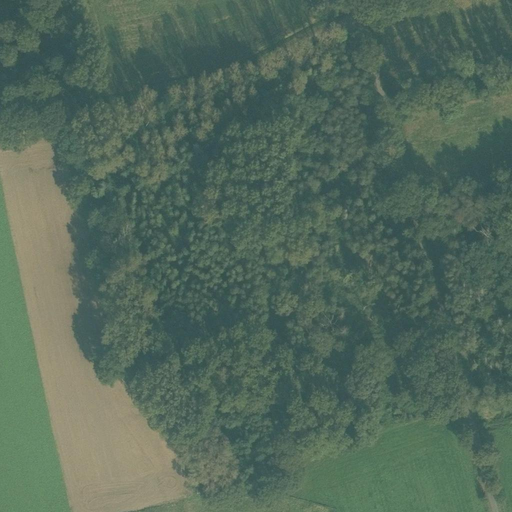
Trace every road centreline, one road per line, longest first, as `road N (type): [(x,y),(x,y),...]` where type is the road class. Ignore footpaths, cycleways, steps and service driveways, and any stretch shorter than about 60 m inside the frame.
road 1 (unclassified): [(494,511),(357,14)]
road 2 (unclassified): [(357,14),(224,82),(80,124),(0,132)]
